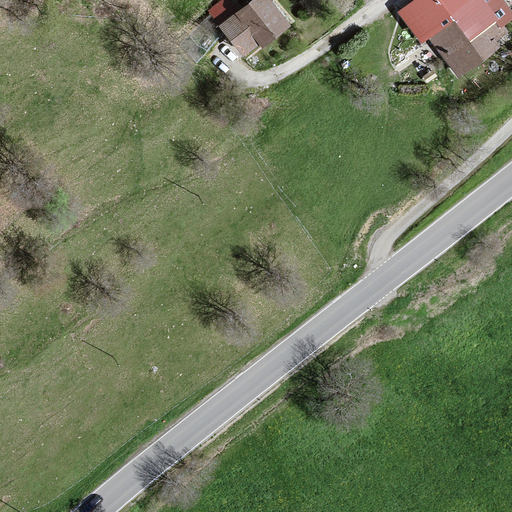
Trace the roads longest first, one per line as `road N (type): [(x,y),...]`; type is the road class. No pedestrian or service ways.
road 1 (tertiary): [(96,511),(387,277)]
road 2 (residential): [(387,277),(380,258),(390,232),(511,125)]
road 3 (residential): [(388,0),(266,76),(244,73),(224,50)]
road 4 (tertiary): [(387,277),(511,178)]
